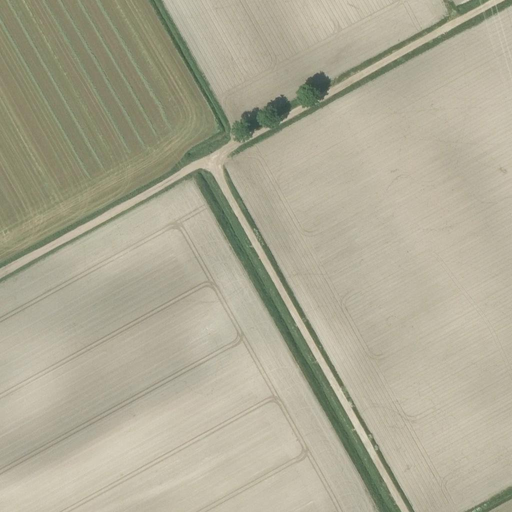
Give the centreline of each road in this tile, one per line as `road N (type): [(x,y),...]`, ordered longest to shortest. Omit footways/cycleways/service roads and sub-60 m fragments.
road 1 (track): [(211,160),(401,511)]
road 2 (track): [(500,0),(211,160)]
road 3 (track): [(211,160),(0,276)]
